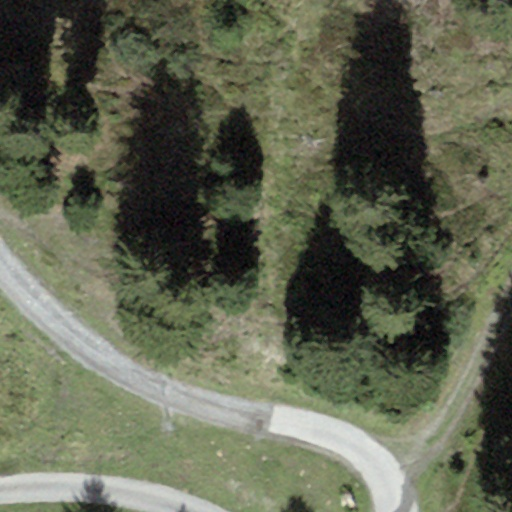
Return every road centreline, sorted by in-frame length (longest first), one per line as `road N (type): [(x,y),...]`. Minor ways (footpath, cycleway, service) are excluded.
road 1 (unclassified): [(392,511),(389,480),(359,449),(186,401),(107,369),(0,262)]
road 2 (unclassified): [(0,490),(125,490),(184,511)]
